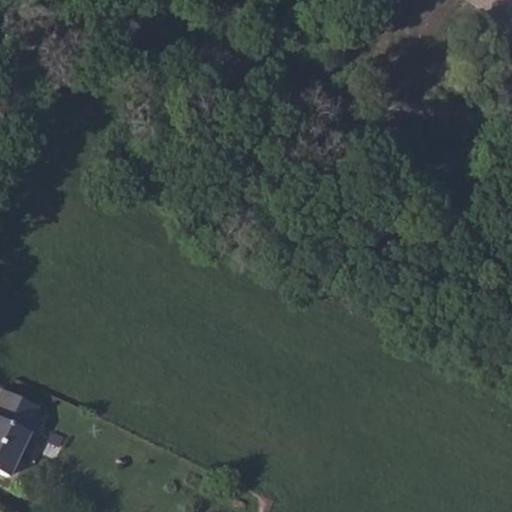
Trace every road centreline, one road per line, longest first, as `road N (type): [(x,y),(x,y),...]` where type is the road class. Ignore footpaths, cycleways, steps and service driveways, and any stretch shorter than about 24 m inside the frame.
road 1 (track): [(511,129),(352,118),(134,20)]
road 2 (unclassified): [(134,20),(31,44),(0,82)]
